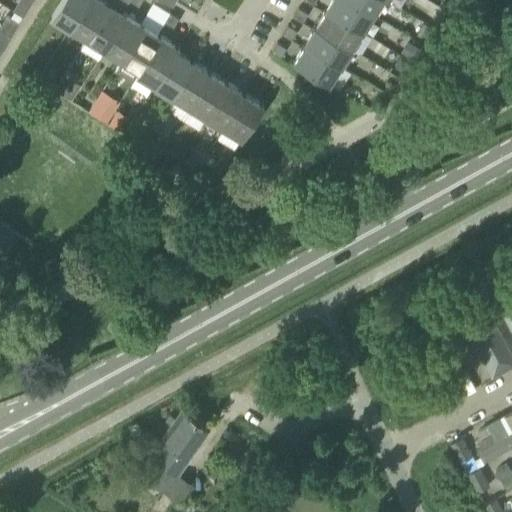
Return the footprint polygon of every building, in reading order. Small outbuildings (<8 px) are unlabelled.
[(60,0),(51,16),(69,27),(85,0),(60,0)] [(85,0),(69,27),(87,38),(109,2),(105,0),(85,0)] [(352,0),(330,0),(326,7),(361,29),(371,12),(352,0)] [(352,0),(371,12),(378,0),(352,0)] [(445,10),(451,0),(441,0),(438,5),(445,10)] [(104,48),(126,13),(109,2),(87,38),(104,48)] [(307,13),(298,7),(292,16),(302,22),(307,13)] [(361,29),(326,7),(315,25),(350,47),(361,29)] [(178,17),(169,12),(164,21),(173,27),(178,17)] [(0,28),(11,35),(20,20),(7,13),(0,24),(0,28)] [(121,59),(143,23),(126,13),(104,48),(121,59)] [(433,28),(422,21),(416,32),(427,39),(433,28)] [(136,74),(161,34),(143,23),(121,59),(138,69),(135,74),(136,74)] [(297,30),(287,24),(282,33),(291,39),(297,30)] [(315,25),(304,42),(340,64),(350,47),(315,25)] [(0,53),(11,35),(0,28),(0,53)] [(136,74),(153,85),(178,45),(161,34),(136,74)] [(407,40),(400,51),(412,59),(420,48),(407,40)] [(286,47),(277,42),(271,51),(280,57),(286,47)] [(328,82),(340,64),(304,42),(293,60),(328,82)] [(171,95),(193,60),(176,50),(179,45),(178,45),(153,85),(171,95)] [(399,56),(393,66),(404,72),(410,62),(399,56)] [(210,70),(193,60),(171,95),(188,106),(210,70)] [(210,70),(188,106),(206,117),(227,81),(210,70)] [(68,76),(59,91),(72,99),(81,84),(68,76)] [(245,92),(227,81),(206,117),(223,127),(245,92)] [(263,103),(245,92),(223,127),(241,138),(263,103)] [(95,99),(89,110),(107,121),(113,110),(95,99)] [(117,109),(109,122),(118,128),(127,115),(117,109)] [(146,136),(128,125),(124,132),(141,143),(146,136)] [(163,147),(146,136),(141,143),(159,154),(163,147)] [(159,154),(176,165),(181,157),(163,147),(159,154)] [(198,168),(181,157),(176,165),(193,176),(198,168)] [(201,163),(198,168),(193,176),(211,186),(216,178),(210,175),(213,171),(201,163)] [(511,286),(511,272),(498,280),(504,291),(511,286)] [(492,298),(504,291),(498,280),(492,283),(486,287),(492,298)] [(492,298),(486,287),(468,297),(474,308),(492,298)] [(493,303),(511,335),(511,308),(505,296),(493,303)] [(474,308),(468,297),(451,306),(457,317),(474,308)] [(511,368),(480,311),(456,324),(488,382),(511,368)] [(178,472),(197,443),(209,427),(181,407),(159,438),(146,428),(136,442),(152,454),(160,459),(146,478),(180,502),(194,483),(178,472)] [(511,415),(470,439),(484,463),(511,447),(511,415)] [(450,441),(460,458),(471,452),(461,435),(450,441)] [(466,470),(477,490),(488,484),(477,464),(466,470)] [(511,469),(496,478),(505,494),(511,490),(511,469)] [(484,502),(489,511),(503,511),(495,496),(484,502)]
